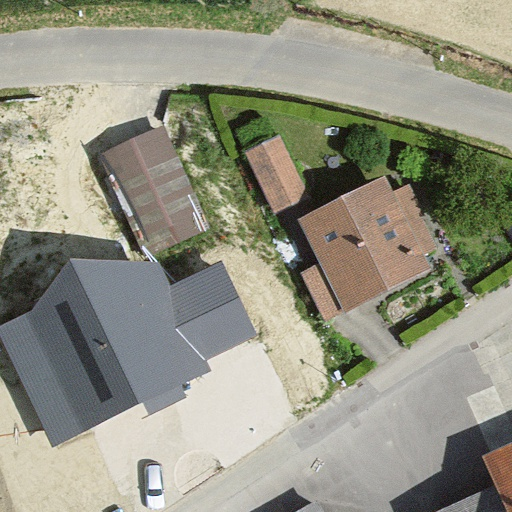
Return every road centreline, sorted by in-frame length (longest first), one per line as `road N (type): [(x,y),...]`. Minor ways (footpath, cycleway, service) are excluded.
road 1 (residential): [(511,295),(190,511)]
road 2 (residential): [(511,121),(396,86),(232,57)]
road 3 (unclassified): [(232,57),(83,50),(0,63)]
